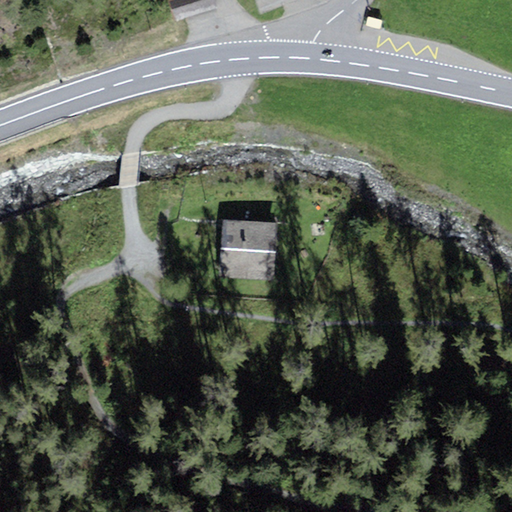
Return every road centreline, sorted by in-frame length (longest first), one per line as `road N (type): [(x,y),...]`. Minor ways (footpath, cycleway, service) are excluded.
road 1 (primary): [(0,125),(188,65),(306,59)]
road 2 (primary): [(306,59),(511,94)]
road 3 (track): [(237,59),(233,95),(223,106),(164,114),(137,131),(127,187)]
